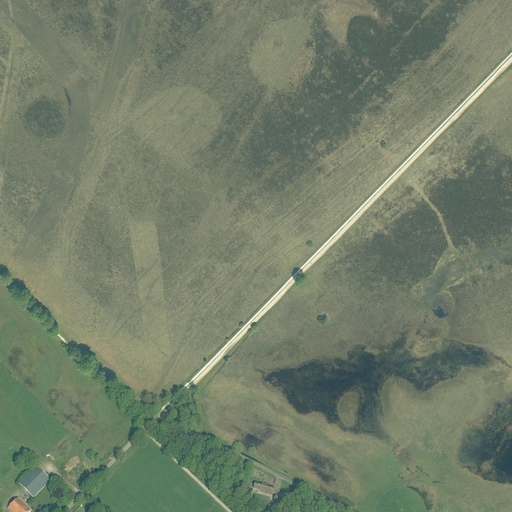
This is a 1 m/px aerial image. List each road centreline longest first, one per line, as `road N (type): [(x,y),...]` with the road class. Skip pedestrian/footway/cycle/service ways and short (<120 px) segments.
road 1 (track): [(160,416),(511,57)]
road 2 (unclassified): [(65,511),(159,416),(347,511)]
